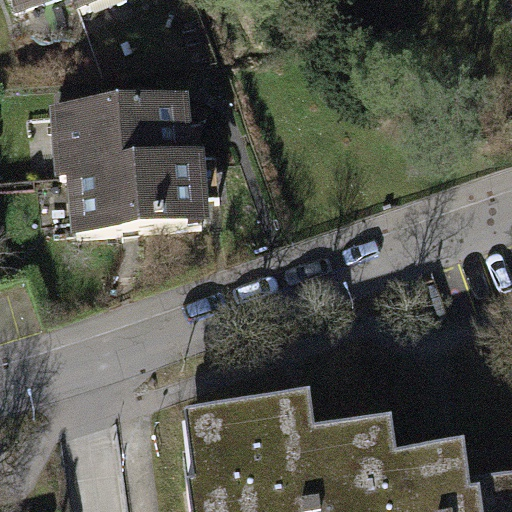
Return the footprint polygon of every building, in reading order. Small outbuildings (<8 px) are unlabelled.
[(10,0),(15,13),(52,0),(10,0)] [(73,0),(78,13),(115,0),(73,0)] [(60,181),(68,180),(177,167),(170,108),(53,121),(60,181)] [(192,166),(177,167),(68,180),(75,243),(199,229),(192,166)] [(398,511),(393,470),(389,433),(311,442),(307,409),(196,422),(205,492),(181,495),(183,511),(398,511)] [(511,511),(511,492),(463,499),(459,462),(393,470),(398,511),(511,511)]
